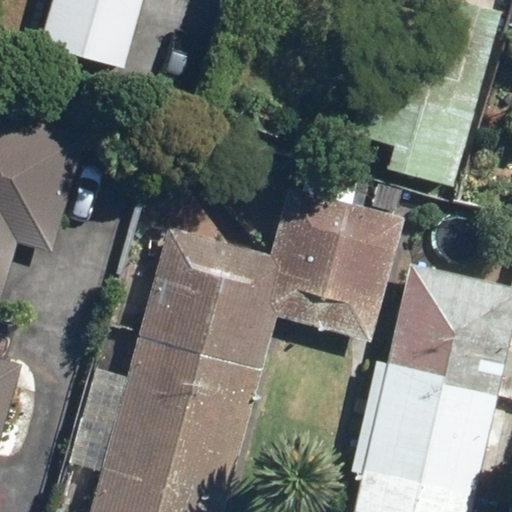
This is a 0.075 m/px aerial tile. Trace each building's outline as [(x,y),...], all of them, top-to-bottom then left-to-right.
[(507,6),(486,0),(408,0),(369,140),(399,149),(395,165),(458,183),(507,6)] [(86,140),(0,114),(0,300),(17,244),(52,254),(86,140)] [(271,254),(173,227),(93,511),(225,511),(281,312),(365,336),(400,209),(292,179),(271,254)] [(469,511),(511,319),(511,290),(414,259),(355,511),(469,511)] [(0,434),(20,363),(0,357),(0,434)]
